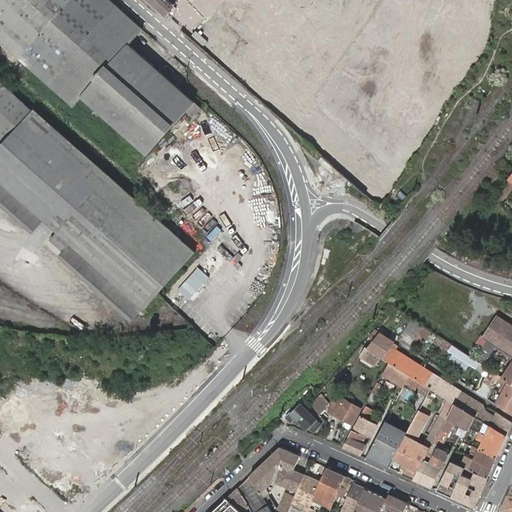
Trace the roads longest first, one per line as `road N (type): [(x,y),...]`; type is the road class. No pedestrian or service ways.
road 1 (unclassified): [(90,511),(284,318),(307,264),(310,228)]
road 2 (residential): [(197,511),(283,433),(458,511)]
road 3 (unclassified): [(310,228),(278,138),(127,0)]
road 4 (unclassified): [(310,228),(342,205),(461,273),(511,290)]
